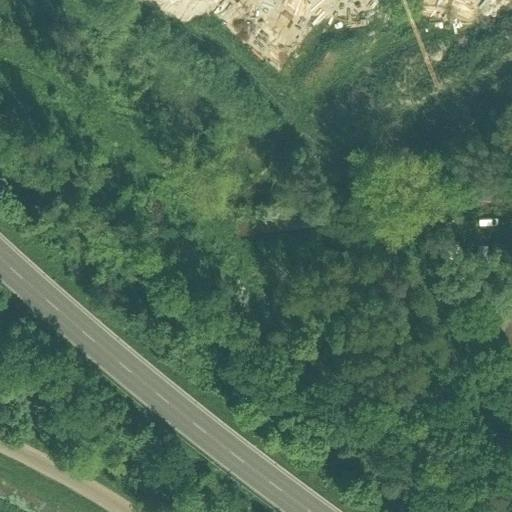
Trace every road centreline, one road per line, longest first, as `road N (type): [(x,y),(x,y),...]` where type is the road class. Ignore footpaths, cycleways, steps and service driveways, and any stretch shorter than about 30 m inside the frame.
road 1 (primary): [(0,251),(318,511)]
road 2 (residential): [(123,511),(0,440)]
